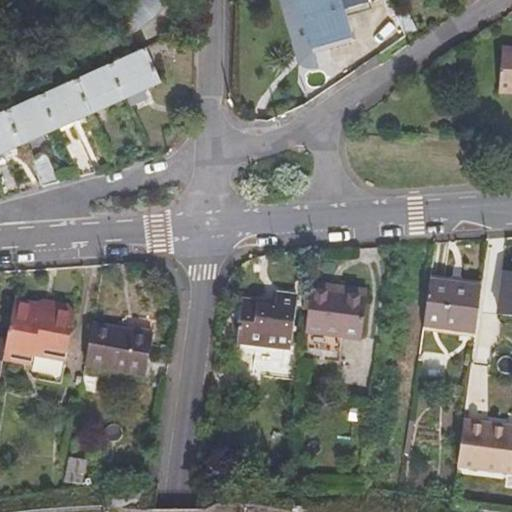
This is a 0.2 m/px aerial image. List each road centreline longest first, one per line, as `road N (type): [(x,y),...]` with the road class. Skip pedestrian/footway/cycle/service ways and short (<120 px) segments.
road 1 (unclassified): [(203,227),(170,511)]
road 2 (residential): [(495,0),(317,119)]
road 3 (residential): [(0,243),(203,227)]
road 4 (residential): [(325,218),(511,208)]
road 5 (residential): [(205,0),(199,159)]
road 6 (residential): [(317,119),(279,140),(199,159)]
road 7 (residential): [(203,227),(325,218)]
